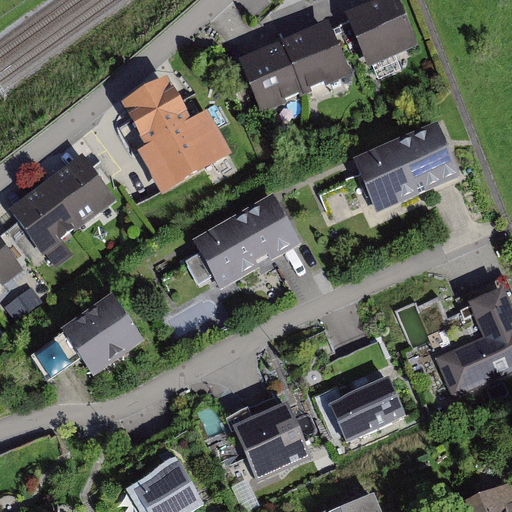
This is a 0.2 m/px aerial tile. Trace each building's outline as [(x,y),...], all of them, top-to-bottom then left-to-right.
[(330,19),(240,57),(263,111),(352,73),(347,62),(365,54),(371,66),(420,45),(400,0),(376,0),(348,13),(351,21),(334,29),(330,19)] [(193,116),(168,74),(122,100),(147,144),(138,149),(163,193),(234,153),(208,107),(193,116)] [(462,177),(438,121),(354,158),(378,213),(462,177)] [(84,153),(10,205),(44,253),(118,200),(84,153)] [(275,193),(194,239),(222,289),(303,243),(275,193)] [(0,237),(0,288),(24,271),(0,237)] [(486,337),(437,359),(454,397),(511,371),(511,300),(505,285),(469,300),(486,337)] [(113,292),(62,327),(65,331),(30,355),(48,382),(82,359),(93,376),(146,340),(113,292)] [(409,416),(390,375),(329,402),(347,443),(409,416)] [(313,458),(289,401),(234,425),(258,482),(313,458)] [(49,436),(0,454),(0,479),(58,457),(49,436)] [(194,511),(207,504),(181,460),(179,461),(177,457),(125,488),(138,511),(194,511)] [(511,511),(511,501),(508,492),(460,511),(511,511)] [(379,511),(375,501),(347,511),(379,511)]
